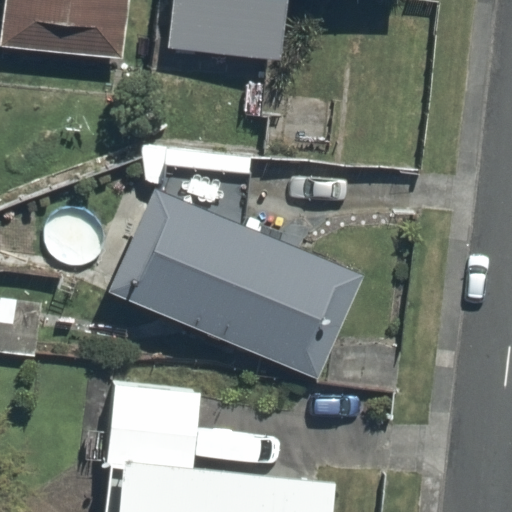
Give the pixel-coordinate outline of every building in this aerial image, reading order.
[(125,0),(9,0),(5,37),(120,49),(125,0)] [(169,0),(166,39),(278,50),(282,0),(169,0)] [(154,174),(106,275),(313,372),(361,271),(154,174)] [(0,350),(35,352),(39,296),(0,293),(0,350)] [(117,458),(110,511),(336,511),(342,468),(197,451),(205,380),(117,370),(107,457),(117,458)]
